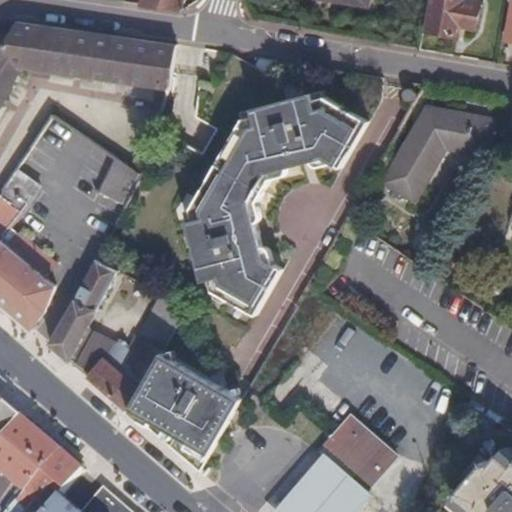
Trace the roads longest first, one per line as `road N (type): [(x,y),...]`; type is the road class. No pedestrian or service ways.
road 1 (residential): [(220,33),(511,83)]
road 2 (secondary): [(0,349),(189,511)]
road 3 (residential): [(0,4),(220,33)]
